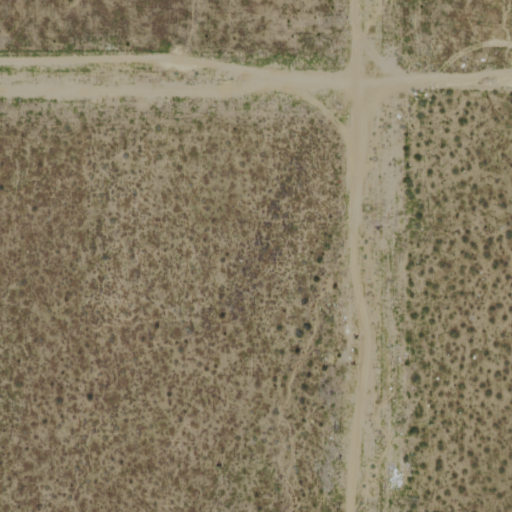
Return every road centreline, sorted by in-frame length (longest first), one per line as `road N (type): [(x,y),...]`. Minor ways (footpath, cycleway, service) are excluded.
road 1 (track): [(511,81),(0,68)]
road 2 (track): [(369,511),(372,0)]
